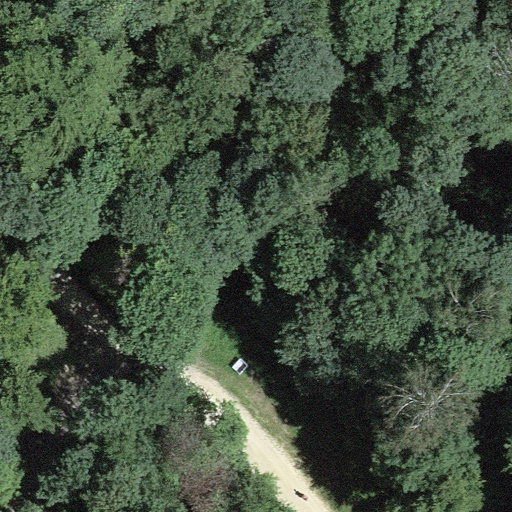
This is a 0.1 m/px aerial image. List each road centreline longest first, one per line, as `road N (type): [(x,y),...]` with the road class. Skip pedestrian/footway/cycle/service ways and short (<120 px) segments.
road 1 (track): [(236,0),(192,200),(199,386)]
road 2 (track): [(303,511),(199,386),(127,367)]
road 3 (track): [(127,367),(0,241)]
road 4 (track): [(127,367),(43,470),(32,511)]
